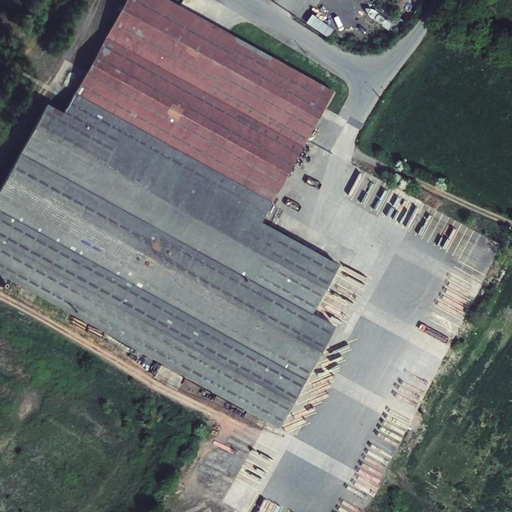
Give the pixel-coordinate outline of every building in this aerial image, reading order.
[(333,91),(168,0),(125,0),(63,113),(46,103),(0,186),(0,274),(277,428),(334,326),(311,313),(338,265),(260,222),(333,91)] [(394,0),(385,0),(385,1),(410,20),(425,0),(403,0),(400,4),(394,0)] [(10,72),(21,78),(26,68),(16,62),(10,72)] [(353,183),(373,194),(381,179),(360,169),(353,183)] [(472,269),(484,276),(501,244),(461,222),(453,236),(474,247),(466,263),(473,267),(472,269)] [(415,312),(436,275),(412,262),(410,264),(395,256),(376,290),(399,303),(398,305),(410,311),(411,310),(415,312)] [(399,345),(395,353),(437,370),(439,366),(419,355),(417,358),(414,356),(415,354),(399,345)] [(413,415),(437,370),(395,353),(373,393),(413,415)] [(406,427),(366,405),(336,461),(376,483),(406,427)] [(305,511),(304,508),(319,503),(315,492),(302,496),(301,493),(292,496),(297,509),(290,511),(305,511)]
